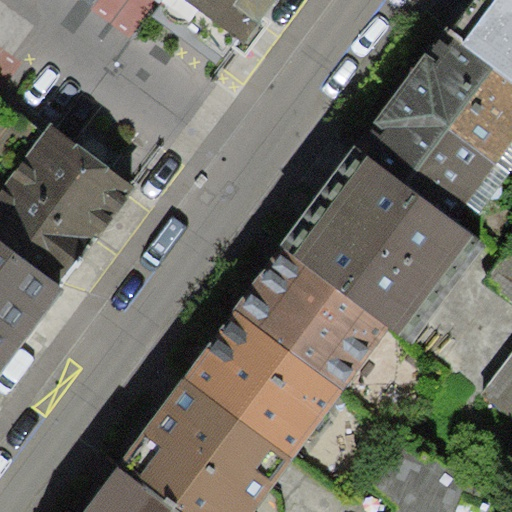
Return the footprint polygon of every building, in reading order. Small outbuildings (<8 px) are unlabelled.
[(262,11),(270,0),(160,0),(159,4),(159,7),(160,13),(177,26),(184,24),(187,22),(200,31),(193,40),(218,59),(232,40),(237,44),(262,11)] [(511,0),(469,0),(463,10),(475,19),(456,44),(511,85),(511,0)] [(511,133),(511,85),(456,44),(444,35),(410,80),(399,95),(490,163),(511,133)] [(445,223),(490,163),(399,95),(368,136),(354,155),(445,223)] [(0,247),(54,288),(85,247),(126,192),(46,132),(0,192),(0,247)] [(354,155),(318,202),(310,203),(300,217),(295,224),(296,231),(282,250),(383,326),(402,340),(474,245),(445,223),(354,155)] [(0,360),(8,349),(54,288),(0,247),(0,360)] [(511,247),(484,285),(511,305),(511,355),(478,400),(511,425),(511,247)] [(333,392),(383,326),(282,250),(246,299),(233,316),(333,392)] [(333,392),(233,316),(197,364),(183,382),(284,458),(333,392)] [(117,471),(172,511),(243,511),(284,458),(183,382),(136,446),(117,471)] [(483,511),(486,506),(397,439),(363,484),(390,504),(394,511),(483,511)] [(172,511),(117,471),(86,511),(172,511)]
